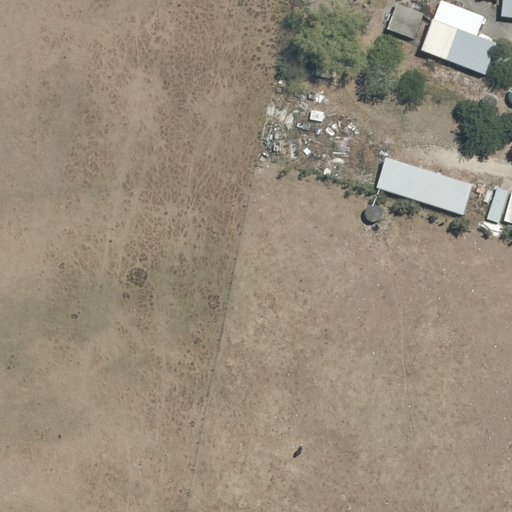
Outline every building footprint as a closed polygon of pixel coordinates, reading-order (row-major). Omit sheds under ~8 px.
[(482,15),(437,0),(434,0),(417,51),(481,73),(492,41),(475,35),(482,15)] [(511,0),(491,0),(492,2),(499,3),(497,15),(511,16),(511,0)] [(419,12),(393,3),(383,28),(410,38),(419,12)] [(469,184),(382,156),(373,186),(459,214),(469,184)] [(505,190),(493,186),(483,217),(495,221),(505,190)] [(511,190),(509,190),(501,220),(511,222),(511,190)]
